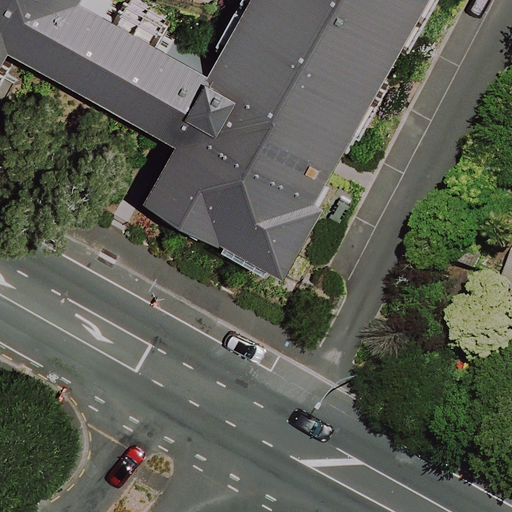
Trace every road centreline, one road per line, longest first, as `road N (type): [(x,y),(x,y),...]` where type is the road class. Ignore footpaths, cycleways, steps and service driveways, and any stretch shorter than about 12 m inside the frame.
road 1 (secondary): [(202,410),(307,448),(420,511)]
road 2 (secondary): [(0,294),(202,410)]
road 3 (tertiary): [(123,511),(202,410)]
